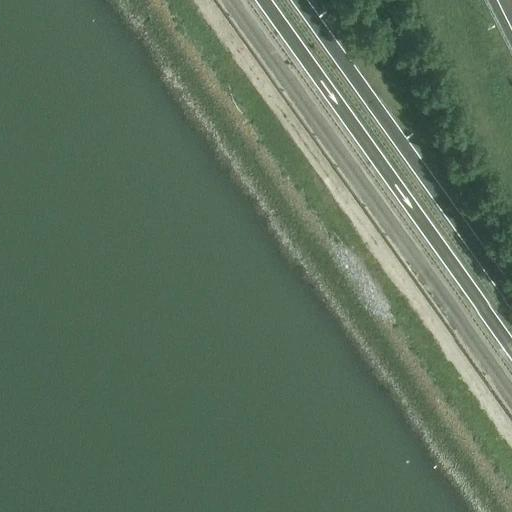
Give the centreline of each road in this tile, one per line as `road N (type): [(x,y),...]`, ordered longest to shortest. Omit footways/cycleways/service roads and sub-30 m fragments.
road 1 (unclassified): [(511,398),(226,0)]
road 2 (motorway): [(264,0),(511,350)]
road 3 (motorway): [(511,296),(299,0)]
